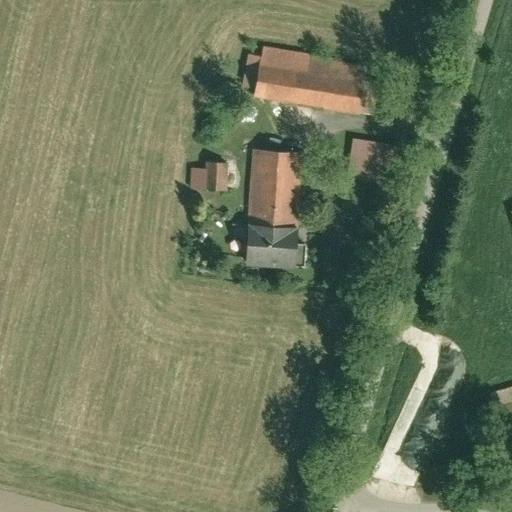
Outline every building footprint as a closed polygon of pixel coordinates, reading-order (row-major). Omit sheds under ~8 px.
[(261,89),(260,95),(364,112),(370,75),(312,65),(314,55),(268,47),(266,56),(261,89)] [(261,89),(266,56),(251,53),(246,86),(261,89)] [(352,174),(407,183),(414,146),(359,136),(352,174)] [(305,153),(254,150),(250,225),(301,227),(305,153)] [(224,161),(209,161),(209,169),(208,189),(223,189),(224,161)] [(208,189),(209,169),(192,169),(192,189),(208,189)] [(301,227),(250,225),(248,263),(299,266),(301,227)] [(511,386),(493,392),(497,404),(507,434),(511,432),(511,386)]
